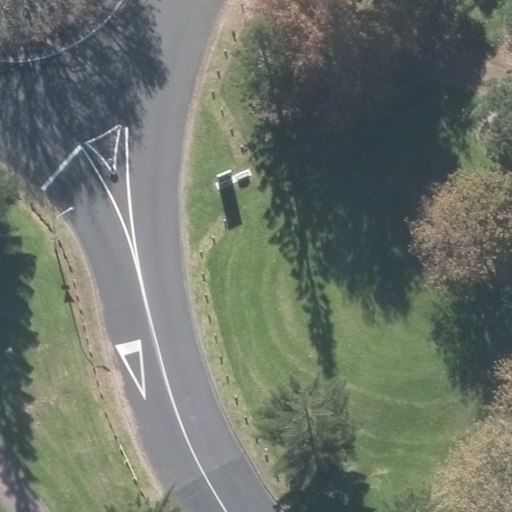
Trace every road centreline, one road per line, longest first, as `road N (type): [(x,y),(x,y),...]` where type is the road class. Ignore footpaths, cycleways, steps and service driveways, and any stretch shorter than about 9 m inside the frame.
road 1 (residential): [(172,2),(160,63),(150,355)]
road 2 (residential): [(150,355),(71,174),(48,140),(7,106)]
road 3 (residential): [(172,2),(153,34),(111,73),(61,97),(7,106)]
road 4 (residential): [(150,355),(220,511)]
